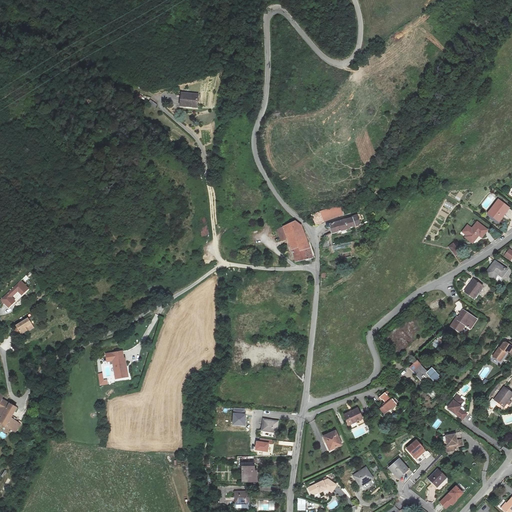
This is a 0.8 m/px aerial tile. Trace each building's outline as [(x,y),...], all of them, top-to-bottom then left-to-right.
[(181,92),(180,103),(192,104),(192,106),(196,107),(198,94),(181,92)] [(488,213),(500,221),(509,208),(498,199),(488,213)] [(445,201),(442,211),(450,214),(454,204),(445,201)] [(321,211),(326,221),(343,213),(338,202),(321,211)] [(316,226),(326,221),(321,211),(312,216),(316,226)] [(352,217),(355,226),(361,225),(357,215),(352,216),(352,217)] [(331,233),(355,226),(352,217),(330,224),(328,223),(327,224),(327,225),(327,226),(327,227),(328,227),(329,227),(330,227),(331,233)] [(206,218),(199,219),(202,236),(209,235),(206,218)] [(296,262),(312,258),(301,225),(296,221),(277,229),(281,240),(288,238),(292,249),(293,249),(296,262)] [(465,237),(473,243),(479,235),(482,237),(488,230),(477,222),(472,228),(467,224),(462,231),(467,234),(465,237)] [(454,243),(449,246),(455,255),(460,251),(454,243)] [(486,273),(499,282),(508,270),(494,261),(486,273)] [(465,291),(474,298),(483,285),(474,278),(465,291)] [(19,282),(0,299),(9,308),(16,302),(11,297),(18,292),(22,296),(29,290),(25,285),(23,287),(19,282)] [(465,324),(471,328),(475,323),(472,320),(474,317),(463,310),(461,313),(462,316),(460,318),(457,316),(451,325),(460,332),(465,324)] [(28,317),(16,325),(21,334),(27,330),(28,331),(34,328),(28,317)] [(511,342),(509,341),(508,343),(505,341),(503,342),(500,347),(499,346),(493,355),(500,360),(506,352),(509,351),(511,352),(511,342)] [(113,360),(116,378),(128,376),(125,358),(123,358),(122,351),(106,353),(107,361),(113,360)] [(414,375),(426,386),(428,384),(429,386),(440,375),(432,367),(428,371),(417,361),(410,368),(415,374),(414,375)] [(102,373),(98,374),(100,385),(107,384),(107,380),(103,380),(102,373)] [(502,382),(498,380),(488,393),(492,395),(502,382)] [(511,398),(511,392),(504,386),(494,400),(497,402),(505,408),(508,404),(510,405),(511,403),(511,399),(511,398)] [(382,409),(386,414),(391,410),(392,412),(398,407),(397,406),(398,404),(394,399),(392,400),(386,392),(379,397),(381,401),(382,399),(387,405),(382,409)] [(16,433),(23,423),(20,421),(19,423),(12,419),(19,409),(2,400),(4,396),(0,393),(0,415),(3,417),(0,422),(16,433)] [(464,400),(457,395),(448,408),(463,419),(467,413),(459,407),(464,400)] [(494,400),(491,397),(486,405),(492,409),(497,402),(494,400)] [(345,414),(349,424),(362,418),(357,408),(345,414)] [(266,424),(264,435),(279,436),(280,425),(266,424)] [(324,435),(331,450),(342,445),(335,430),(324,435)] [(449,439),(446,439),(447,445),(449,445),(450,451),(456,450),(455,444),(456,444),(457,446),(463,445),(462,439),(457,440),(456,434),(450,435),(450,437),(449,439)] [(417,440),(407,448),(415,458),(425,450),(417,440)] [(389,468),(398,477),(403,473),(404,474),(409,470),(399,459),(389,468)] [(250,467),(249,484),(258,484),(259,475),(262,475),(262,468),(250,467)] [(353,476),(359,485),(365,481),(366,482),(373,478),(366,467),(353,476)] [(428,478),(437,488),(447,478),(437,469),(428,478)] [(323,481),(308,488),(311,493),(314,494),(319,491),(319,492),(327,489),(332,492),(337,485),(327,479),(323,481)] [(463,494),(455,486),(440,502),(447,508),(450,505),(451,506),(463,494)] [(240,496),(239,509),(254,510),(255,498),(240,496)] [(511,511),(511,498),(508,503),(506,501),(501,507),(503,509),(506,511),(511,511)] [(257,501),(257,511),(274,511),(274,501),(257,501)]
